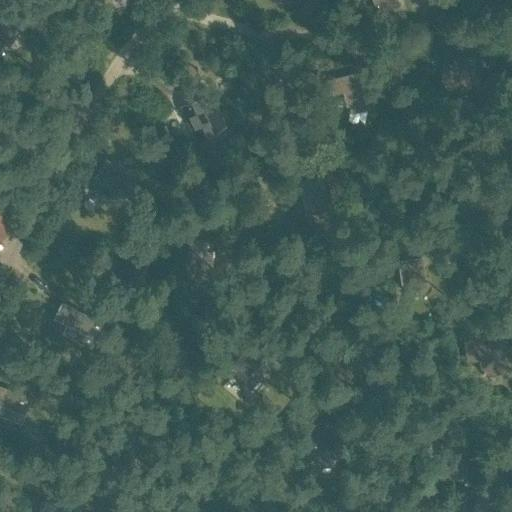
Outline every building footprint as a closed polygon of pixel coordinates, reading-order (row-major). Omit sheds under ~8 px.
[(21,16),(0,9),(0,47),(9,50),(21,16)] [(455,62),(443,63),(445,88),(474,85),(472,69),(477,68),(475,54),(454,56),(455,62)] [(351,113),(373,108),(365,71),(328,79),(332,94),(345,91),(351,113)] [(197,137),(227,123),(212,89),(182,103),(197,137)] [(442,151),(405,157),(411,192),(448,187),(442,151)] [(87,186),(119,203),(135,173),(103,156),(87,186)] [(306,214),(330,210),(324,177),(299,181),(306,214)] [(0,210),(0,238),(11,232),(0,210)] [(214,286),(215,241),(188,241),(188,285),(214,286)] [(404,291),(427,288),(423,260),(407,263),(406,260),(399,262),(404,291)] [(61,301),(53,317),(96,338),(104,322),(61,301)] [(241,351),(248,358),(234,374),(252,389),(279,357),(254,336),(241,351)] [(479,356),(483,372),(507,367),(501,340),(483,343),(482,337),(465,341),(468,358),(479,356)] [(371,342),(360,341),(359,346),(349,346),(346,371),(370,372),(371,342)] [(0,384),(0,404),(24,413),(30,396),(0,384)] [(26,414),(0,404),(0,413),(23,423),(26,414)] [(337,422),(313,421),(309,464),(333,465),(337,422)] [(452,440),(440,440),(443,478),(467,476),(464,433),(452,434),(452,440)] [(424,497),(422,497),(424,501),(425,500),(431,503),(434,497),(426,493),(424,497)] [(69,511),(71,503),(41,500),(39,511),(69,511)]
